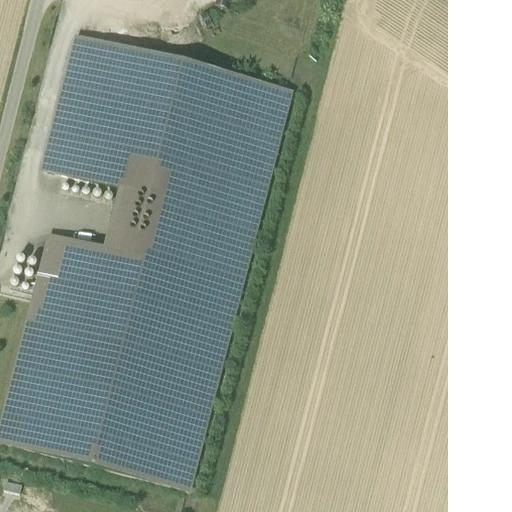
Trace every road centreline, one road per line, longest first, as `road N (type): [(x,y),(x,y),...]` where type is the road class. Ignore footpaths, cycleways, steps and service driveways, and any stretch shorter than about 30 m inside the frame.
road 1 (track): [(75,0),(0,282)]
road 2 (track): [(0,178),(43,0)]
